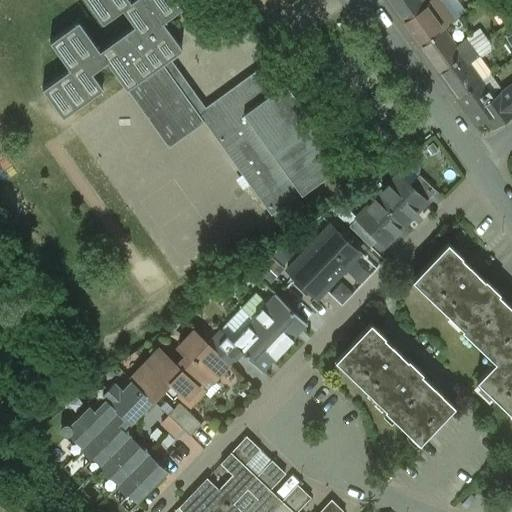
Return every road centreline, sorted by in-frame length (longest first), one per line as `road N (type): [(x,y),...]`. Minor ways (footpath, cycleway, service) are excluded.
road 1 (residential): [(340,320),(483,168)]
road 2 (residential): [(361,0),(478,160)]
road 3 (residential): [(439,511),(368,484),(333,458),(308,424)]
road 4 (residential): [(275,388),(173,496)]
